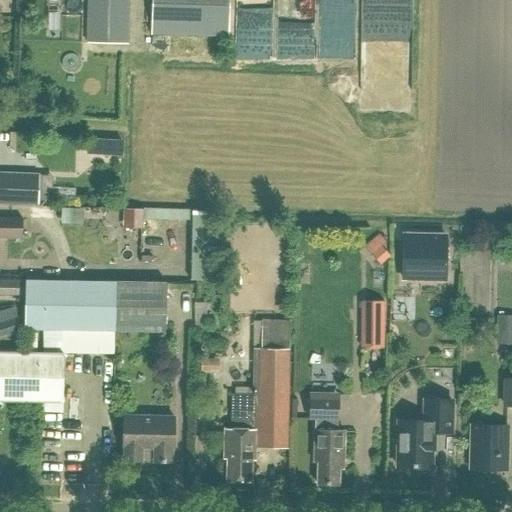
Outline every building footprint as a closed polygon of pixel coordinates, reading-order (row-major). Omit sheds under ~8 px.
[(127,44),(128,0),(88,0),(88,43),(127,44)] [(141,0),(141,34),(219,34),(219,0),(141,0)] [(321,38),(322,56),(351,55),(350,29),(345,29),(344,14),(325,15),(326,37),(321,38)] [(396,50),(396,35),(362,34),(361,49),(396,50)] [(98,139),(98,154),(121,155),(121,140),(98,139)] [(0,203),(35,205),(37,173),(0,171),(0,203)] [(137,226),(138,208),(127,207),(126,225),(137,226)] [(178,220),(189,220),(189,209),(178,209),(178,220)] [(0,238),(20,238),(20,217),(0,216),(0,238)] [(447,237),(403,236),(403,265),(446,266),(447,237)] [(0,295),(17,296),(17,280),(0,279),(0,295)] [(167,332),(168,284),(26,281),(25,329),(167,332)] [(383,328),(383,302),(360,301),(359,328),(383,328)] [(511,341),(511,314),(493,314),(493,342),(511,341)] [(0,336),(20,330),(15,317),(0,321),(0,336)] [(289,349),(289,320),(259,320),(259,349),(255,349),(254,390),(256,390),(256,395),(232,395),(231,421),(235,421),(235,430),(225,429),(224,459),(228,459),(227,482),(251,482),(252,460),(255,460),(255,447),(287,448),(289,349)] [(37,333),(24,333),(23,353),(36,353),(37,333)] [(36,353),(23,353),(0,352),(0,401),(61,403),(62,354),(36,353)] [(511,406),(511,379),(503,379),(502,406),(511,406)] [(337,431),(338,399),(310,398),(309,418),(316,418),(315,430),(314,461),(318,461),(317,484),(338,485),(339,468),(343,468),(344,431),(337,431)] [(451,433),(452,399),(426,399),(425,420),(399,420),(398,467),(431,468),(431,437),(436,437),(436,432),(451,433)] [(174,448),(175,417),(126,415),(125,447),(126,447),(126,460),(143,461),(143,457),(155,457),(155,461),(173,461),(173,448),(174,448)] [(505,469),(506,426),(472,425),(471,469),(505,469)]
